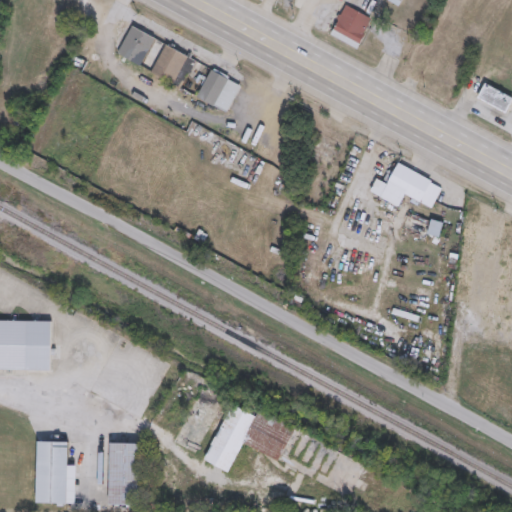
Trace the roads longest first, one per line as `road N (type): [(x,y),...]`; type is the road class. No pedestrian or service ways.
road 1 (residential): [(0,162),(511,441)]
road 2 (primary): [(511,180),(184,0)]
